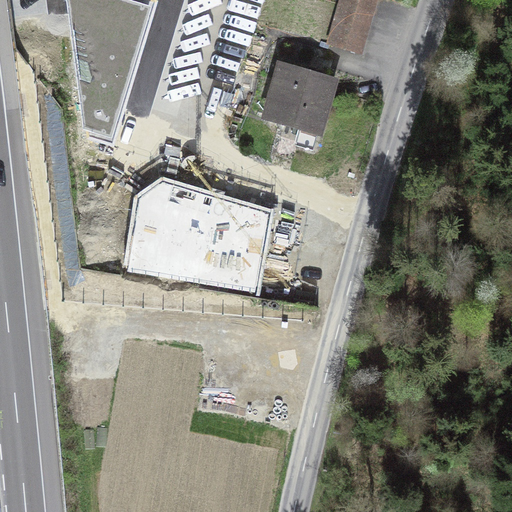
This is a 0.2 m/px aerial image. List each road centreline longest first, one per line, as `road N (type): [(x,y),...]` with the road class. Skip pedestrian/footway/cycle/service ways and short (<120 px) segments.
road 1 (secondary): [(437,0),(376,187),(293,511)]
road 2 (motorway): [(25,511),(0,247)]
